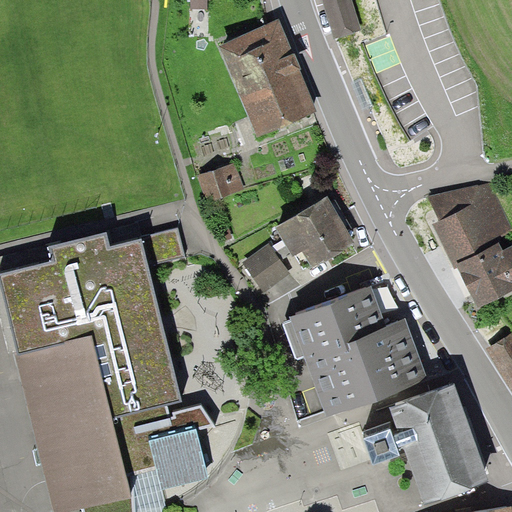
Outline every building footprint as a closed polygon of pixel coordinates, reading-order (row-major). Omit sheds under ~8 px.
[(191,0),(191,9),(207,9),(207,0),(191,0)] [(323,0),(335,38),(362,30),(352,0),(323,0)] [(279,20),(219,45),(257,136),(317,111),(300,69),(301,68),(295,53),(293,54),(279,20)] [(235,162),(197,175),(206,202),(244,189),(235,162)] [(439,221),(433,223),(454,270),(458,268),(476,307),(511,291),(511,246),(503,250),(500,243),(501,242),(499,237),(511,231),(511,230),(491,182),(428,196),(439,221)] [(328,197),(276,227),(293,257),(302,251),(312,268),(355,244),(328,197)] [(228,224),(218,228),(223,241),(233,238),(228,224)] [(0,282),(17,352),(14,353),(53,511),(61,511),(133,496),(127,476),(156,468),(161,490),(208,478),(197,430),(216,425),(202,404),(172,411),(173,416),(169,417),(165,405),(183,400),(149,265),(186,256),(179,228),(110,245),(107,231),(48,245),(51,260),(0,272),(0,282)] [(268,243),(241,262),(263,292),(290,272),(268,243)] [(327,418),(428,381),(406,319),(387,325),(373,287),(290,317),(292,321),(304,356),(327,418)] [(304,356),(292,321),(283,325),(296,359),(304,356)] [(511,332),(486,348),(511,391),(511,332)] [(454,384),(389,407),(398,433),(393,435),(390,428),(364,438),(373,465),(400,455),(397,447),(402,445),(424,506),(490,482),(454,384)]
